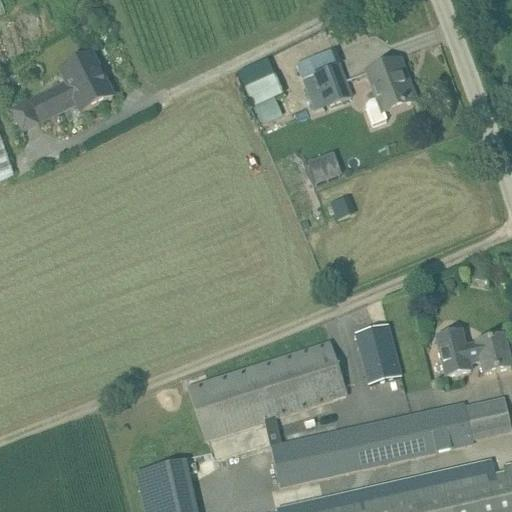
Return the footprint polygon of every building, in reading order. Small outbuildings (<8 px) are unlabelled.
[(91,57),(74,67),(61,73),(67,86),(54,93),(53,92),(30,104),(40,125),(63,113),(62,110),(76,103),(82,115),(113,100),(91,57)] [(400,63),(381,70),(367,75),(377,100),(373,101),(369,103),(367,106),(366,111),(367,113),(372,128),(386,123),(387,123),(384,115),(415,103),(400,63)] [(339,68),(315,77),(302,82),(314,114),(351,100),(339,68)] [(282,118),(273,100),(281,96),(272,77),(243,90),(260,128),(282,118)] [(0,181),(13,177),(0,140),(0,181)] [(318,208),(308,212),(313,226),(323,222),(318,208)] [(402,378),(388,329),(354,338),(368,387),(402,378)] [(477,346),(477,348),(467,350),(463,333),(435,340),(445,381),(473,374),(471,366),(481,363),(484,377),(511,371),(504,339),(477,346)] [(265,425),(270,450),(282,447),(276,421),(346,398),(329,345),(188,390),(205,444),(265,425)] [(463,407),(282,447),(270,450),(279,490),(472,447),(471,443),(511,434),(504,401),(464,410),(463,407)] [(511,511),(511,466),(503,468),(504,475),(495,477),(492,462),(276,510),(276,511),(511,511)] [(196,511),(185,464),(136,475),(144,511),(196,511)]
